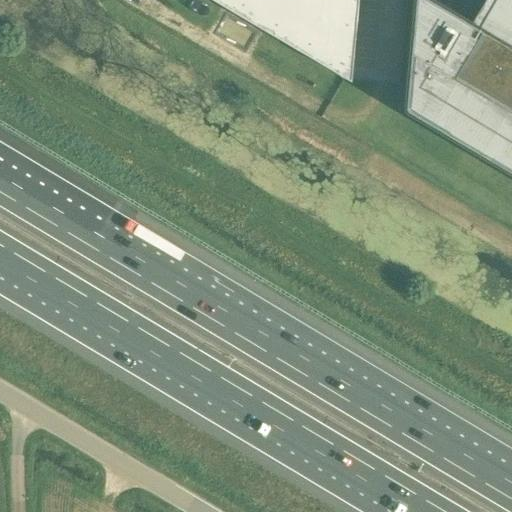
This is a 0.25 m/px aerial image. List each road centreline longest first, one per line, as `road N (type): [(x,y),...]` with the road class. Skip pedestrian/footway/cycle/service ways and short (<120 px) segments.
road 1 (motorway): [(511,488),(0,181)]
road 2 (track): [(511,382),(0,76)]
road 3 (motorway): [(0,254),(429,511)]
road 4 (unclassified): [(0,394),(199,511)]
